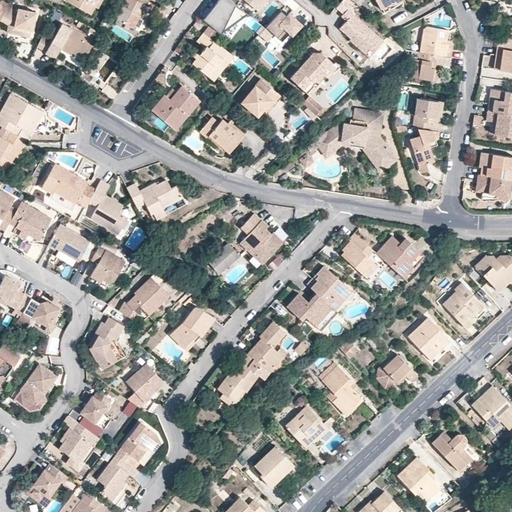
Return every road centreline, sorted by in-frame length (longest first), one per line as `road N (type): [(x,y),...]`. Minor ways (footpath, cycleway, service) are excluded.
road 1 (residential): [(139,511),(177,461),(174,404),(347,203)]
road 2 (residential): [(311,507),(511,319)]
road 3 (residential): [(111,122),(245,188),(347,203)]
road 4 (residential): [(34,439),(73,381),(67,342),(79,305),(69,291),(0,255)]
road 5 (residential): [(458,0),(474,41),(448,219)]
road 6 (residential): [(197,0),(111,122)]
road 7 (residential): [(0,60),(111,122)]
